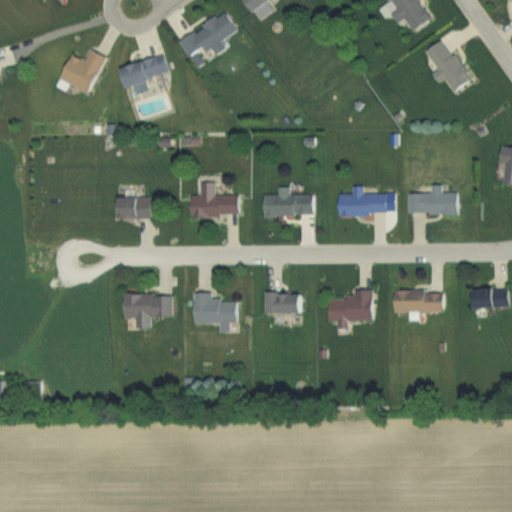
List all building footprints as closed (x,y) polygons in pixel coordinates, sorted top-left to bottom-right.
[(249,0),(258,13),(277,0),(249,0)] [(416,32),(436,20),(423,0),(394,0),(395,1),(383,9),(389,19),(396,14),(403,24),(409,21),(416,32)] [(183,41),(194,59),(206,52),(211,60),(230,48),(226,41),(242,31),(230,12),(183,41)] [(443,70),(436,74),(443,84),(449,80),(458,93),(476,81),(447,39),(430,52),(443,70)] [(112,58),(96,50),(91,61),(77,55),(65,79),(93,94),(112,58)] [(132,88),(174,72),(167,54),(125,70),(132,88)] [(194,196),(195,217),(243,217),(243,196),(219,196),(219,182),(203,182),(203,196),(194,196)] [(463,193),(445,193),(445,186),(434,186),(434,193),(412,193),(412,216),(463,215),(463,193)] [(368,194),(367,187),(356,187),(357,195),(343,195),(343,217),(392,217),(392,194),(368,194)] [(267,217),(319,216),(318,195),(293,195),(293,188),(281,188),(282,196),(267,196),(267,217)] [(122,198),(122,219),(156,219),(156,198),(122,198)] [(511,308),(511,289),(479,290),(479,309),(511,308)] [(334,322),(341,322),(341,332),(352,332),(352,322),(378,322),(378,290),(357,290),(357,298),(333,299),(334,322)] [(449,313),(449,292),(397,292),(397,313),(449,313)] [(242,324),(242,301),(216,301),(215,293),(197,294),(197,324),(224,324),(224,333),(236,333),(235,324),(242,324)] [(268,315),(307,315),(307,293),(268,293),(268,315)] [(128,295),(129,319),(140,319),(140,330),(155,329),(155,319),(177,318),(176,294),(128,295)] [(0,409),(15,409),(15,381),(0,381),(0,409)]
